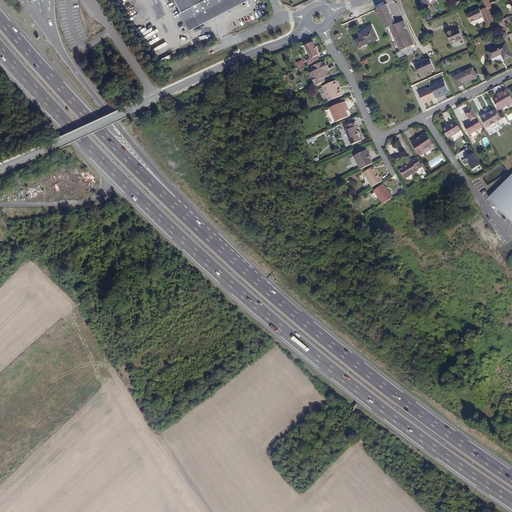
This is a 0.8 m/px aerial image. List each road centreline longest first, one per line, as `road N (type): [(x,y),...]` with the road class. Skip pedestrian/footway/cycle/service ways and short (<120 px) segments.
road 1 (motorway): [(0,48),(201,259),(378,411),(511,502)]
road 2 (motorway): [(511,478),(391,396),(204,233)]
road 3 (track): [(213,511),(84,311),(0,224)]
road 4 (tertiary): [(295,36),(0,168)]
road 5 (motorway): [(204,233),(0,14)]
road 6 (motorway): [(204,233),(53,41)]
road 7 (residential): [(511,72),(376,139)]
road 8 (residential): [(376,139),(322,27)]
